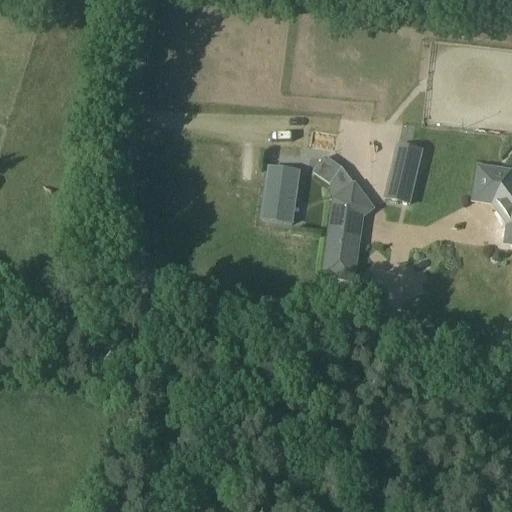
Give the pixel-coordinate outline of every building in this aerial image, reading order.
[(397,148),(385,201),(408,207),(421,154),(397,148)] [(479,176),(476,199),(493,201),(510,220),(508,243),(511,243),(511,184),(507,179),(479,176)] [(267,178),(261,222),(291,227),(295,203),(298,203),(298,200),(295,199),(297,182),(267,178)] [(333,203),(322,272),(352,277),(361,219),(372,211),(354,188),(333,203)] [(47,295),(57,309),(67,301),(59,288),(47,295)]
